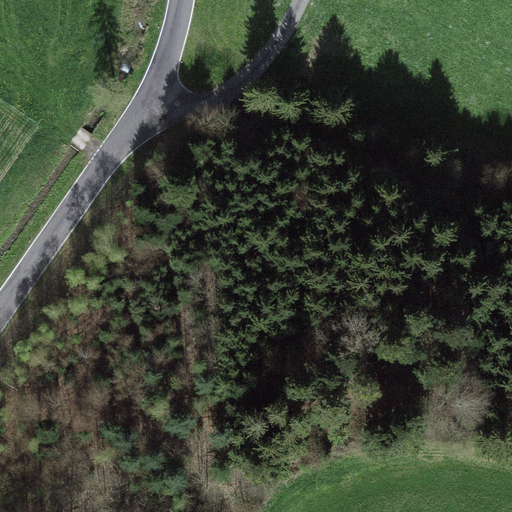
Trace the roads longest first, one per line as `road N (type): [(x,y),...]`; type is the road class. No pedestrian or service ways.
road 1 (tertiary): [(0,312),(149,107)]
road 2 (unclassified): [(149,107),(207,102),(230,90),(280,38),(301,0)]
